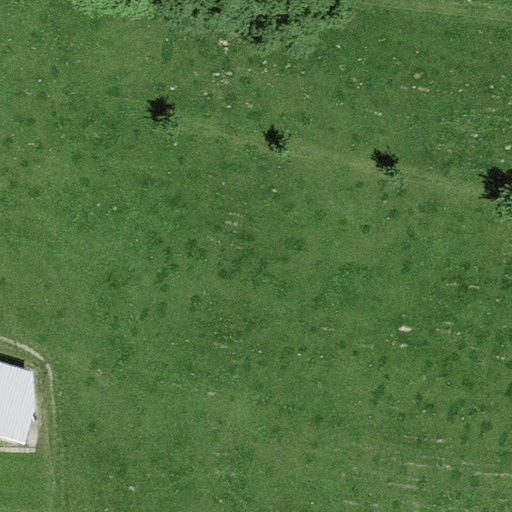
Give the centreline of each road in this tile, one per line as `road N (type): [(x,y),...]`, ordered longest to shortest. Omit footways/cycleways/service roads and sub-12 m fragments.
road 1 (motorway): [(511,456),(104,0)]
road 2 (motorway): [(0,252),(236,511)]
